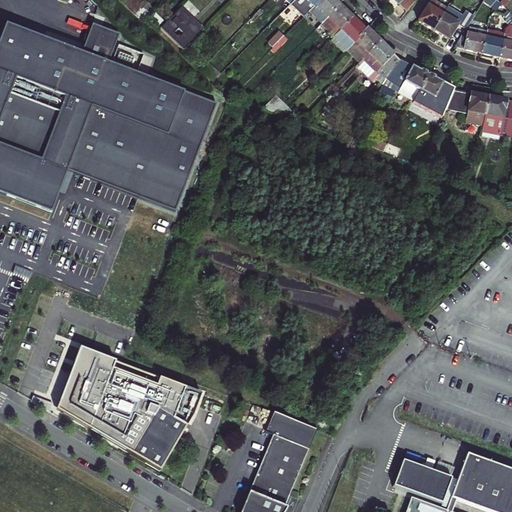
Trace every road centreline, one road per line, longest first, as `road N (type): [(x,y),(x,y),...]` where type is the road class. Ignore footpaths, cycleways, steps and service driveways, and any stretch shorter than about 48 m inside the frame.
road 1 (residential): [(0,403),(183,511)]
road 2 (unclassified): [(309,511),(352,409),(417,339)]
road 3 (residential): [(511,76),(464,70),(410,43),(363,0)]
